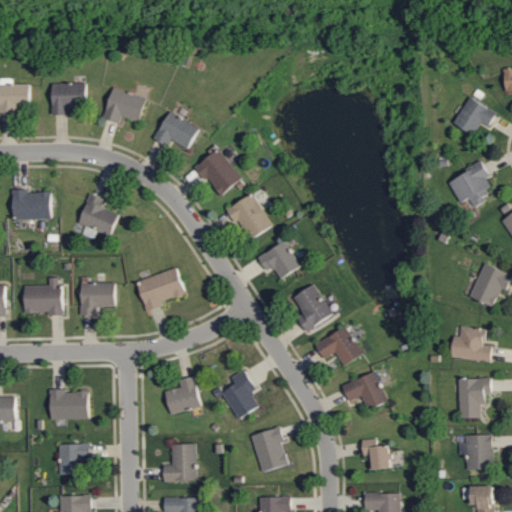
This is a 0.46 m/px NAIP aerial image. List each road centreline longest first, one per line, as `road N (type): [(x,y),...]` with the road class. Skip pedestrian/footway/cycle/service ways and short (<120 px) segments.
road 1 (residential): [(330,511),(329,462),(314,409),(179,203),(108,159),(0,153)]
road 2 (residential): [(248,306),(192,340),(149,351),(0,354)]
road 3 (residential): [(128,352),(130,511)]
